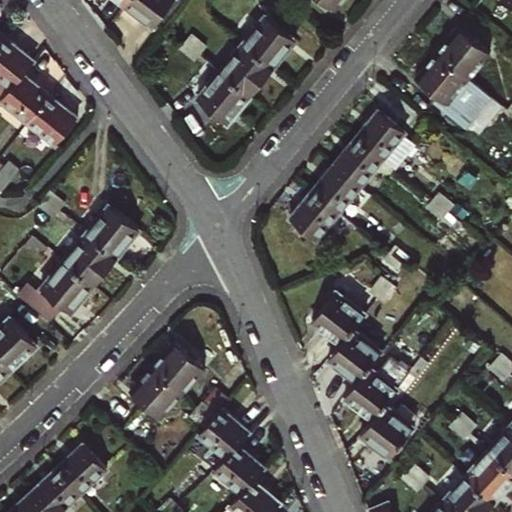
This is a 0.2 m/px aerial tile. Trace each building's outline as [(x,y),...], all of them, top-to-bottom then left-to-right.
[(124,0),(123,2),(151,24),(170,0),(124,0)] [(271,65),(294,38),(264,13),(257,21),(245,12),(229,30),(241,40),(271,65)] [(435,51),(468,76),(488,51),(457,25),(435,51)] [(199,51),(204,44),(190,33),(185,39),(199,51)] [(0,98),(21,73),(32,60),(5,38),(0,44),(0,98)] [(193,58),(199,51),(185,39),(179,46),(193,58)] [(219,67),(249,92),(271,65),(241,40),(219,67)] [(461,124),(487,92),(468,76),(435,51),(415,75),(437,94),(432,100),(461,124)] [(195,96),(225,121),(249,92),(219,67),(195,96)] [(0,98),(0,100),(26,122),(48,95),(21,73),(0,98)] [(26,122),(53,144),(75,117),(48,95),(26,122)] [(356,135),(383,157),(404,130),(378,108),(356,135)] [(511,122),(511,113),(508,109),(503,115),(511,122)] [(383,157),(395,167),(416,141),(404,130),(383,157)] [(360,185),(383,157),(356,135),(333,162),(360,185)] [(0,187),(16,168),(6,160),(1,166),(0,165),(0,187)] [(339,210),(360,185),(333,162),(312,188),(339,210)] [(316,237),(339,210),(312,188),(290,215),(316,237)] [(56,209),(62,203),(48,191),(43,198),(56,209)] [(447,209),(452,204),(438,192),(434,198),(447,209)] [(50,216),(56,209),(43,198),(37,205),(50,216)] [(441,217),(447,209),(434,198),(428,205),(441,217)] [(115,257),(138,229),(108,203),(85,229),(84,231),(115,257)] [(92,283),(115,257),(84,231),(62,258),(92,283)] [(38,255),(44,248),(31,236),(24,243),(38,255)] [(403,263),(409,257),(395,245),(389,251),(403,263)] [(398,269),(403,263),(389,251),(384,258),(398,269)] [(40,285),(70,311),(92,283),(62,258),(40,285)] [(371,289),(378,295),(388,281),(381,276),(371,289)] [(378,295),(384,300),(395,287),(388,281),(378,295)] [(52,320),(59,310),(27,284),(19,293),(52,320)] [(341,342),(353,326),(365,311),(336,288),(311,319),(341,342)] [(0,320),(0,359),(9,368),(35,344),(8,313),(0,320)] [(356,379),(368,364),(380,348),(353,326),(341,342),(329,357),(356,379)] [(181,390),(202,365),(172,338),(151,363),(181,390)] [(377,370),(368,364),(356,379),(344,395),(372,416),(384,400),(396,385),(409,369),(419,356),(412,351),(402,365),(389,354),(377,370)] [(508,372),(511,366),(511,362),(501,352),(499,354),(495,360),(508,372)] [(409,369),(417,375),(427,362),(419,356),(409,369)] [(0,376),(9,368),(0,359),(0,376)] [(503,377),(508,372),(495,360),(490,366),(503,377)] [(159,414),(181,390),(151,363),(129,387),(159,414)] [(209,418),(215,411),(201,399),(195,405),(209,418)] [(360,432),(390,455),(414,424),(384,400),(372,416),(360,432)] [(224,454),(237,440),(248,427),(221,404),(215,411),(209,418),(203,425),(198,430),(224,454)] [(203,425),(209,418),(195,405),(194,407),(189,412),(203,425)] [(469,430),(475,423),(462,411),(456,418),(469,430)] [(463,436),(469,430),(456,418),(450,425),(463,436)] [(511,468),(511,421),(511,420),(487,447),(511,468)] [(239,491),(251,478),(263,464),(237,440),(224,454),(213,466),(239,491)] [(56,465),(79,490),(105,466),(82,441),(56,465)] [(494,499),(511,478),(511,468),(487,447),(464,472),(494,499)] [(421,481),(426,475),(414,463),(408,470),(421,481)] [(52,511),(54,511),(79,490),(56,465),(31,488),(52,511)] [(415,488),(421,481),(408,470),(403,476),(415,488)] [(442,498),(457,511),(482,511),(494,499),(464,472),(442,498)] [(221,511),(266,511),(267,511),(277,501),(251,478),(239,491),(230,503),(221,511)] [(6,511),(52,511),(31,488),(6,511)] [(155,508),(158,511),(165,511),(175,503),(168,496),(155,508)] [(394,511),(389,498),(386,499),(387,503),(373,508),(371,505),(370,505),(368,506),(370,511),(394,511)] [(428,511),(457,511),(442,498),(428,511)] [(165,511),(177,511),(181,509),(175,503),(165,511)]
